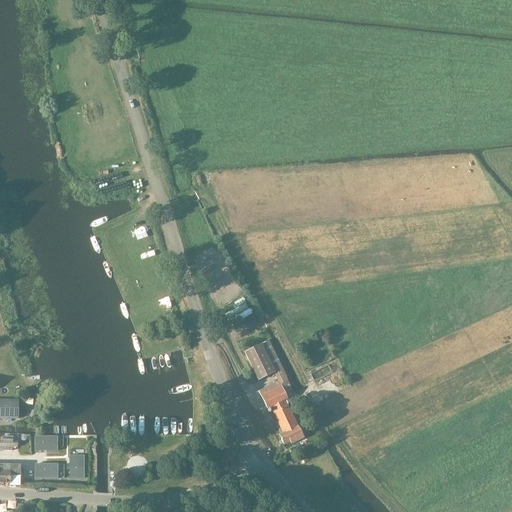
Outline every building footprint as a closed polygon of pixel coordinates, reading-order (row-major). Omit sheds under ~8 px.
[(244,299),(222,308),(226,320),(233,317),(231,313),(236,311),(239,320),(251,315),(244,299)] [(286,379),(268,341),(244,352),(257,381),(272,373),(277,382),(258,392),(266,410),(270,408),(281,433),(278,435),(283,445),(289,442),(290,445),(303,438),(287,405),(284,400),(290,397),(294,396),(286,379)] [(327,376),(314,382),(318,390),(331,384),(327,376)] [(293,402),(290,397),(284,400),(287,405),(288,405),(294,415),(300,412),(294,402),(293,402)] [(18,401),(0,399),(0,418),(17,419),(18,401)] [(12,440),(12,436),(1,437),(1,440),(0,440),(0,451),(11,451),(11,447),(16,447),(16,440),(12,440)] [(34,438),(34,452),(56,452),(56,438),(34,438)] [(80,480),(83,462),(76,461),(73,479),(80,480)] [(0,484),(10,484),(10,485),(19,485),(19,465),(0,465),(0,484)] [(36,478),(49,478),(50,467),(37,467),(36,478)]
